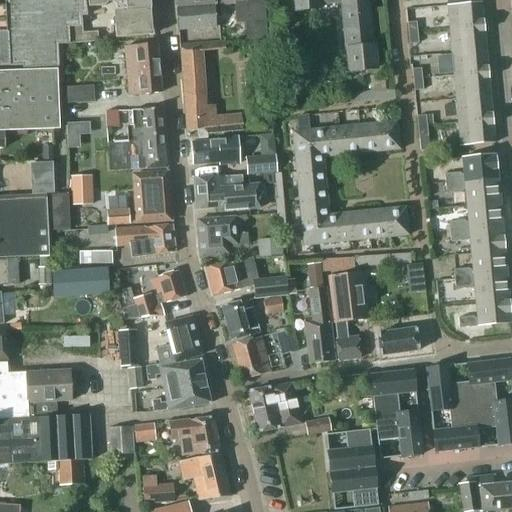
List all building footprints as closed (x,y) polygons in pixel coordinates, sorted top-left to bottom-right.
[(3,0),(4,7),(5,32),(9,66),(22,66),(22,69),(57,67),(56,45),(97,42),(97,32),(82,33),(81,27),(82,27),(81,16),(86,16),(84,0),(3,0)] [(86,0),(87,7),(105,6),(107,3),(111,2),(114,5),(115,10),(112,13),(114,38),(151,35),(149,9),(150,9),(148,0),(86,0)] [(214,4),(213,0),(173,0),(175,7),(177,30),(214,27),(213,4),(214,4)] [(252,1),(252,0),(217,0),(218,5),(234,4),(235,23),(244,23),(246,41),(256,40),(255,22),(264,22),(263,0),(252,1)] [(367,0),(294,0),(295,10),(318,8),(318,4),(341,2),(348,72),(374,69),(372,46),(370,46),(365,0),(367,0)] [(446,6),(448,28),(482,25),(480,2),(467,4),(466,0),(446,0),(447,6),(446,6)] [(406,23),(407,32),(416,31),(415,22),(406,23)] [(450,50),(484,47),(482,25),(448,28),(450,50)] [(418,43),(416,31),(407,32),(409,44),(418,43)] [(0,32),(0,66),(9,66),(5,32),(0,32)] [(286,56),(284,41),(272,43),(274,57),(286,56)] [(223,49),(222,42),(179,45),(185,131),(196,130),(197,142),(207,141),(207,135),(242,132),(240,114),(214,116),(213,106),(205,107),(201,51),(223,49)] [(125,71),(158,68),(155,44),(123,47),(125,71)] [(486,70),(484,47),(450,50),(452,73),(486,70)] [(5,131),(23,130),(58,129),(57,105),(57,88),(56,70),(15,72),(15,68),(3,69),(3,67),(0,67),(0,131),(3,131),(5,131)] [(158,68),(125,71),(127,96),(160,93),(158,68)] [(411,69),(412,77),(421,76),(420,68),(411,69)] [(486,70),(452,73),(454,95),(488,92),(486,70)] [(421,76),(412,77),(413,91),(422,90),(421,76)] [(57,88),(57,105),(94,102),(93,86),(57,88)] [(393,90),(374,92),(375,102),(394,100),(393,90)] [(356,104),(375,102),(374,92),(355,93),(356,104)] [(488,92),(454,95),(456,118),(490,114),(488,92)] [(355,93),(337,95),(338,106),(356,104),(355,93)] [(318,97),(319,107),(338,106),(337,95),(318,97)] [(126,127),(127,141),(127,142),(107,143),(108,171),(130,170),(129,156),(137,156),(138,169),(146,168),(146,169),(166,168),(161,108),(131,110),(132,127),(126,127)] [(490,114),(456,118),(459,146),(493,143),(490,114)] [(84,135),(92,135),(92,120),(69,121),(70,147),(84,146),(84,135)] [(426,120),(416,121),(418,138),(427,137),(426,120)] [(396,122),(377,123),(379,151),(398,149),(396,122)] [(379,151),(377,123),(357,125),(360,153),(379,151)] [(341,155),(360,153),(357,125),(338,127),(341,155)] [(338,127),(305,131),(307,151),(321,149),(322,157),(341,155),(338,127)] [(295,173),(323,170),(322,157),(321,149),(307,151),(305,131),(291,132),(295,173)] [(238,163),(237,137),(216,138),(216,141),(207,141),(197,142),(190,143),(191,165),(218,163),(218,165),(238,163)] [(52,160),(52,146),(42,147),(42,161),(52,160)] [(275,172),(274,155),(244,158),(246,175),(275,172)] [(444,175),(445,184),(496,179),(494,155),(461,158),(462,176),(458,173),(444,175)] [(323,170),(295,173),(296,189),(325,186),(323,170)] [(170,221),(166,172),(145,173),(146,175),(132,176),(135,223),(170,221)] [(273,188),(281,187),(280,173),(272,174),(273,188)] [(242,187),(241,177),(223,177),(193,179),(195,209),(218,208),(218,211),(258,208),(257,203),(262,203),(265,199),(264,188),(261,185),(242,187)] [(92,205),(92,179),(70,179),(70,205),(92,205)] [(465,206),(499,203),(496,179),(445,184),(445,194),(460,193),(463,189),(465,206)] [(298,205),(326,202),(325,186),(296,189),(298,205)] [(281,187),(273,188),(274,202),(282,201),(281,187)] [(0,258),(37,257),(37,268),(38,285),(50,285),(50,268),(48,268),(47,256),(46,232),(69,231),(67,194),(44,195),(0,197),(0,258)] [(282,201),(274,202),(275,216),(284,215),(282,201)] [(302,246),(317,244),(315,224),(328,223),(328,215),(326,202),(298,205),(302,246)] [(501,227),(499,203),(465,206),(466,224),(462,221),(448,223),(449,232),(501,227)] [(385,209),(388,237),(407,235),(404,207),(385,209)] [(128,225),(128,209),(105,211),(106,226),(128,225)] [(385,209),(366,211),(369,239),(388,237),(385,209)] [(366,211),(347,213),(349,241),(369,239),(366,211)] [(315,224),(317,244),(349,241),(347,213),(328,215),(328,223),(315,224)] [(284,215),(275,216),(277,230),(285,229),(284,215)] [(235,234),(234,219),(196,221),(199,258),(199,259),(230,257),(229,246),(247,245),(247,234),(235,234)] [(174,252),(170,225),(145,228),(143,226),(114,229),(115,247),(130,245),(131,257),(174,252)] [(469,254),(503,251),(501,227),(449,232),(450,242),(464,240),(468,237),(469,254)] [(281,257),(280,239),(256,241),(257,258),(281,257)] [(505,275),(503,251),(469,254),(471,271),(467,269),(453,271),(454,280),(505,275)] [(111,264),(111,252),(78,252),(78,264),(111,264)] [(397,265),(410,264),(410,254),(396,255),(397,265)] [(397,265),(396,255),(382,256),(383,266),(397,265)] [(382,256),(369,257),(369,267),(383,266),(382,256)] [(254,280),(247,257),(203,269),(210,296),(252,285),(253,300),(286,297),(284,277),(254,280)] [(355,268),(369,267),(369,257),(355,258),(355,268)] [(16,260),(0,260),(0,285),(17,285),(16,260)] [(338,276),(336,261),(321,263),(322,278),(326,278),(338,277),(338,276)] [(81,269),(57,270),(57,294),(81,293),(81,269)] [(123,321),(151,318),(151,317),(163,316),(160,305),(164,303),(184,297),(176,271),(149,279),(153,296),(151,297),(150,293),(142,296),(138,284),(127,287),(133,305),(120,309),(123,321)] [(337,359),(338,362),(360,358),(358,338),(346,339),(344,323),(367,320),(361,273),(338,276),(338,277),(326,278),(333,324),(334,331),(335,341),(335,342),(334,342),(337,359)] [(321,275),(307,276),(308,288),(322,286),(321,275)] [(474,302),(507,299),(505,275),(454,280),(454,290),(469,288),(472,285),(474,302)] [(50,292),(50,285),(38,285),(38,293),(50,292)] [(328,316),(324,287),(309,289),(312,318),(304,319),(305,322),(303,322),(308,365),(333,361),(328,316)] [(258,333),(249,299),(220,306),(229,341),(258,333)] [(510,323),(507,299),(474,302),(475,320),(472,317),(457,319),(458,328),(510,323)] [(282,313),(280,300),(263,302),(265,316),(282,313)] [(200,355),(190,317),(171,322),(171,323),(164,324),(174,361),(182,359),(182,360),(200,355)] [(296,351),(292,326),(274,331),(281,355),(296,351)] [(414,328),(400,330),(375,333),(377,343),(379,356),(417,350),(414,328)] [(119,367),(136,366),(135,331),(118,331),(119,367)] [(269,372),(260,337),(230,344),(240,380),(269,372)] [(163,390),(204,382),(199,360),(157,367),(157,366),(145,368),(146,374),(147,380),(154,379),(153,375),(159,374),(163,390)] [(466,364),(469,382),(471,406),(496,403),(494,385),(511,383),(509,360),(466,364)] [(7,374),(6,362),(0,362),(0,420),(56,417),(55,400),(70,399),(70,394),(81,394),(80,376),(69,377),(69,370),(7,374)] [(447,409),(471,406),(469,382),(451,384),(449,366),(424,369),(429,411),(447,409)] [(141,389),(140,368),(126,369),(128,390),(141,389)] [(393,394),(414,392),(412,370),(369,375),(374,417),(395,415),(393,394)] [(209,404),(204,382),(163,390),(166,403),(159,404),(158,401),(152,401),(153,411),(168,409),(168,411),(209,404)] [(300,424),(290,384),(246,392),(256,432),(300,424)] [(471,406),(474,431),(492,429),(494,446),(511,444),(511,401),(496,403),(471,406)] [(474,431),(471,406),(447,409),(449,427),(431,429),(434,453),(476,448),(474,431)] [(398,436),(400,457),(421,455),(417,413),(395,415),(374,417),(376,439),(398,436)] [(0,420),(0,464),(46,462),(83,460),(91,460),(88,415),(56,417),(0,420)] [(189,459),(219,456),(218,452),(211,418),(168,423),(170,442),(180,440),(182,458),(188,457),(189,459)] [(330,432),(327,418),(303,422),(306,437),(330,432)] [(154,442),(152,424),(133,425),(135,443),(154,442)] [(132,455),(131,427),(108,429),(109,455),(132,455)] [(326,451),(329,473),(372,468),(368,430),(344,433),(346,449),(326,451)] [(219,456),(189,459),(188,459),(188,461),(177,464),(181,482),(192,479),(197,500),(229,496),(219,456)] [(83,460),(46,462),(47,471),(58,470),(59,486),(84,485),(83,460)] [(377,506),(372,468),(329,473),(331,494),(350,492),(352,508),(377,506)] [(492,475),(466,477),(466,485),(476,484),(476,487),(493,485),(492,475)] [(481,511),(511,508),(511,483),(493,485),(476,487),(476,484),(466,485),(459,486),(462,511),(467,511),(481,510),(480,511),(481,511)] [(172,502),(171,484),(141,485),(142,504),(172,502)] [(428,500),(427,492),(408,494),(409,503),(428,500)] [(189,511),(187,502),(149,511),(189,511)] [(427,511),(426,503),(388,507),(387,511),(427,511)]
